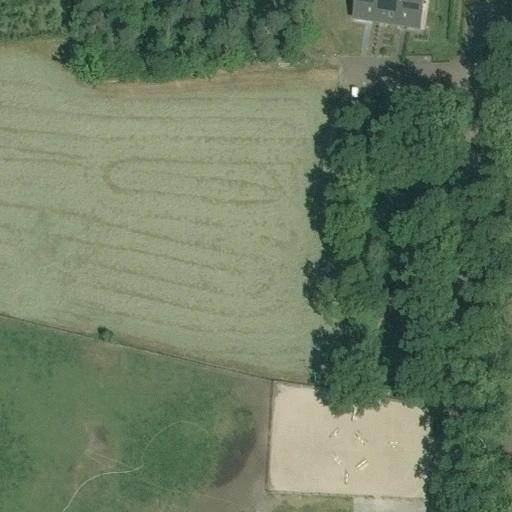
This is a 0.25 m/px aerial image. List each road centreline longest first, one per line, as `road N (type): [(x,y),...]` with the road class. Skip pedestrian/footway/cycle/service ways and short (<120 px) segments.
road 1 (residential): [(452,511),(471,76)]
road 2 (residential): [(471,76),(342,76)]
